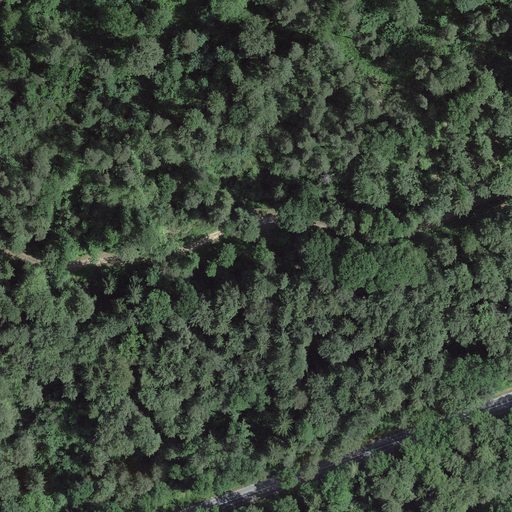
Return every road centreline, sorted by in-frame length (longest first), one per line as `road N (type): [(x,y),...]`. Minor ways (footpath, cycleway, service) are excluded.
road 1 (track): [(0,246),(70,265),(169,255),(229,229),(305,219),(398,233),(511,187)]
road 2 (tertiary): [(197,511),(511,399)]
